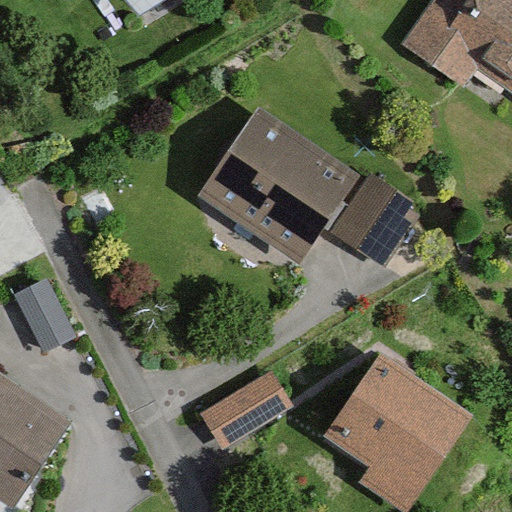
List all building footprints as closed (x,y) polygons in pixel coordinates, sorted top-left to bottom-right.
[(108,0),(116,11),(138,0),(108,0)] [(511,0),(432,0),(401,48),(460,87),(470,72),(511,99),(511,0)] [(350,170),(252,108),(194,198),(292,260),(350,170)] [(418,204),(367,175),(332,235),(382,265),(418,204)] [(44,276),(2,297),(31,357),(74,336),(44,276)] [(459,416),(366,353),(311,434),(404,497),(459,416)] [(271,369),(202,410),(222,444),(291,404),(271,369)] [(0,495),(53,417),(0,381),(0,495)]
